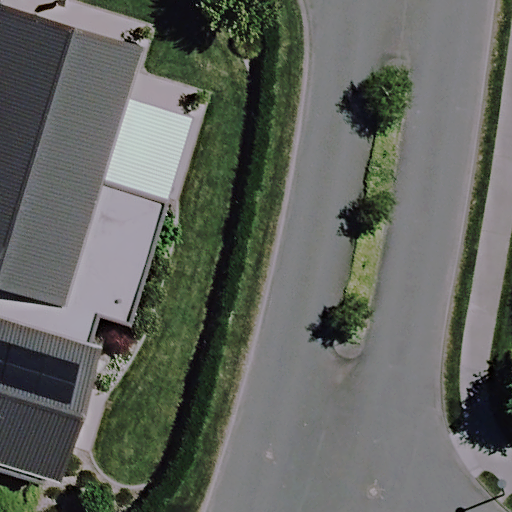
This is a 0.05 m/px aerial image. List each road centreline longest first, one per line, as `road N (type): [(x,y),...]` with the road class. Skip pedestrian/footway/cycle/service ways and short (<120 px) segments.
road 1 (residential): [(248,511),(300,334),(350,0)]
road 2 (residential): [(452,0),(404,338),(355,511)]
